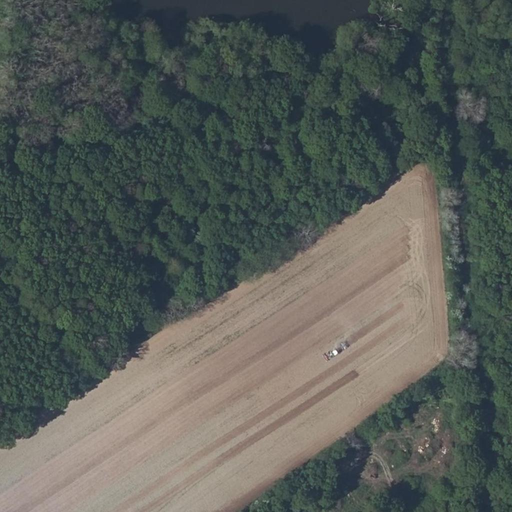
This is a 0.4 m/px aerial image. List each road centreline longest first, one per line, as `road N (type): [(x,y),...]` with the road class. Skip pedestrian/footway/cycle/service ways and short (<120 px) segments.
road 1 (track): [(432,0),(457,168),(480,511)]
road 2 (track): [(234,511),(468,343)]
